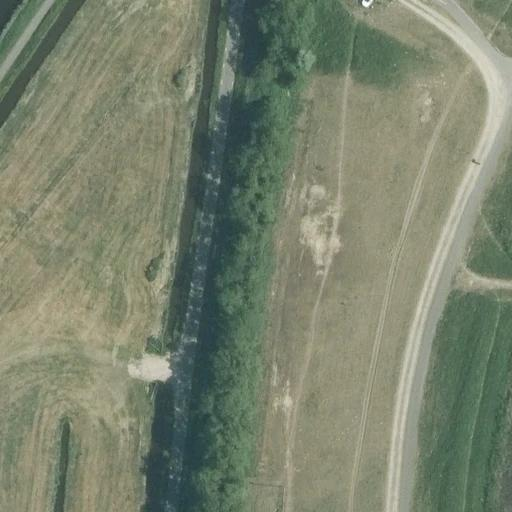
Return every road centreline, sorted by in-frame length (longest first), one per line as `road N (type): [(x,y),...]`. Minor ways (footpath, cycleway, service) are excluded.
road 1 (track): [(405,0),(459,38),(497,97),(423,301),(390,511)]
road 2 (unclassified): [(171,511),(238,0)]
